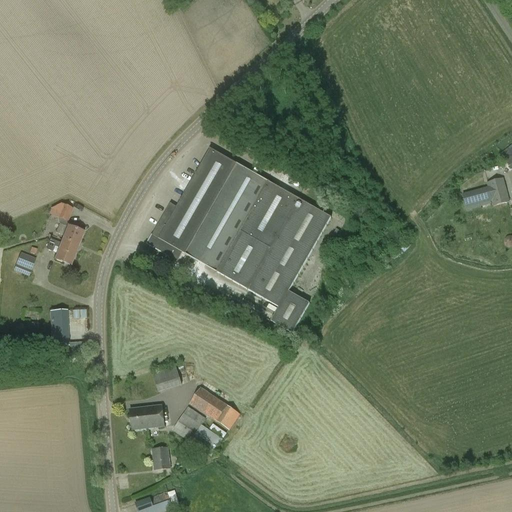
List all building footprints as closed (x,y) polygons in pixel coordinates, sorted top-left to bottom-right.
[(182,254),(185,255),(237,165),(210,150),(177,208),(170,205),(147,245),(177,262),(182,254)] [(237,165),(185,255),(279,309),(271,323),(292,335),(309,305),(289,293),(331,219),(267,183),(237,165)] [(502,180),(487,184),(493,207),(509,203),(502,180)] [(59,209),(56,218),(57,219),(67,223),(68,223),(71,215),(73,210),(65,206),(61,205),(59,209)] [(62,242),(77,247),(83,234),(68,228),(59,224),(55,234),(64,237),(62,242)] [(77,247),(62,242),(61,245),(50,240),(46,251),(57,255),(55,261),(70,267),(77,247)] [(17,265),(32,271),(36,260),(21,254),(17,265)] [(72,321),(88,321),(87,310),(72,310),(72,321)] [(50,321),(66,320),(65,311),(50,312),(50,321)] [(37,331),(38,320),(29,319),(28,330),(37,331)] [(158,394),(182,386),(176,367),(152,374),(158,394)] [(229,432),(240,416),(227,407),(228,406),(201,389),(189,406),(216,424),(217,423),(229,432)] [(132,432),(165,428),(162,407),(129,411),(132,432)] [(211,458),(223,440),(202,426),(206,420),(188,408),(173,432),(211,458)] [(209,431),(224,439),(227,433),(213,425),(209,431)] [(154,471),(170,470),(168,449),(152,451),(154,471)] [(176,469),(189,468),(188,459),(176,460),(176,469)] [(137,511),(166,511),(173,510),(170,501),(154,507),(150,499),(135,504),(137,511)]
